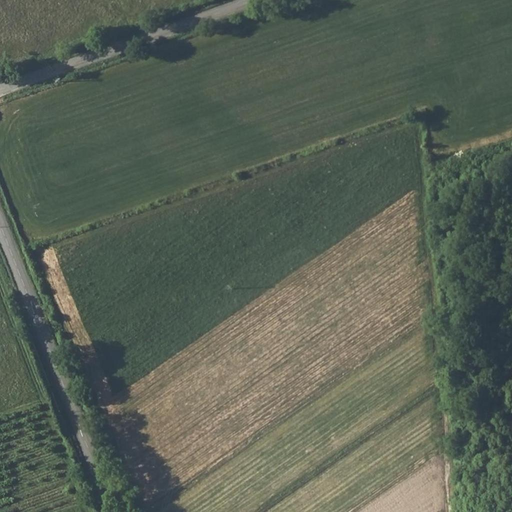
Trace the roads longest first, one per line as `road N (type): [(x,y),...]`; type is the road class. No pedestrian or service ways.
road 1 (tertiary): [(112,511),(0,221)]
road 2 (unclassified): [(252,0),(0,87)]
